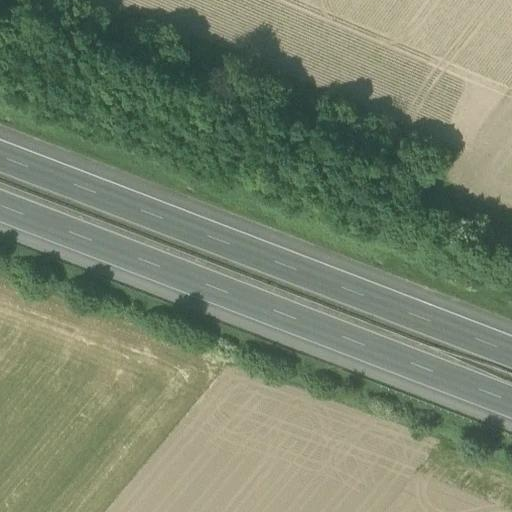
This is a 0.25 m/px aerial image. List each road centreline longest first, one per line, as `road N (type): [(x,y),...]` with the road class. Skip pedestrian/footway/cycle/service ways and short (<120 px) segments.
road 1 (motorway): [(0,204),(511,402)]
road 2 (motorway): [(511,351),(0,154)]
